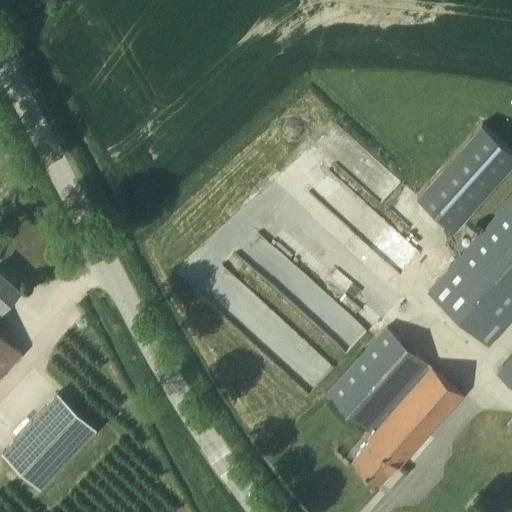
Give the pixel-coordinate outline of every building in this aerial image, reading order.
[(511,164),(511,151),(482,125),(419,196),(455,229),(511,164)] [(346,168),(381,202),(399,183),(364,149),(346,168)] [(511,195),(427,292),(489,346),(511,320),(511,195)] [(401,274),(419,254),(368,209),(350,229),(401,274)] [(0,310),(20,289),(0,270),(0,310)] [(462,393),(387,325),(327,392),(373,434),(368,439),(370,441),(353,460),(379,484),(462,393)] [(0,331),(0,377),(23,352),(0,331)] [(511,351),(496,369),(511,383),(511,351)] [(97,428),(57,392),(2,451),(41,488),(97,428)]
